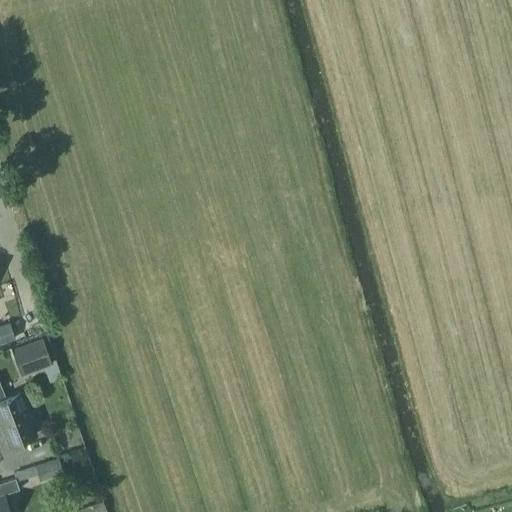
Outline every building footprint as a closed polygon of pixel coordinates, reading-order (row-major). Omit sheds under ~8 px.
[(10,322),(0,324),(0,342),(15,338),(10,322)] [(47,362),(43,350),(31,355),(27,344),(8,351),(17,373),(47,362)] [(45,363),(51,378),(61,374),(55,359),(45,363)] [(0,396),(0,423),(8,444),(35,433),(32,427),(35,426),(30,414),(28,415),(19,391),(1,398),(0,396)] [(35,464),(40,480),(64,472),(59,456),(35,464)] [(0,511),(9,511),(3,493),(18,488),(14,476),(0,480),(0,511)]
